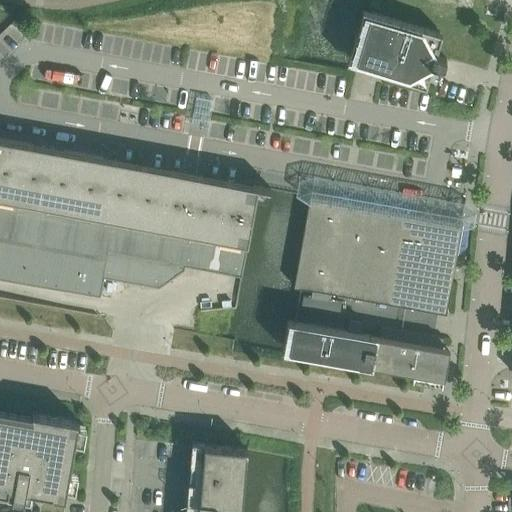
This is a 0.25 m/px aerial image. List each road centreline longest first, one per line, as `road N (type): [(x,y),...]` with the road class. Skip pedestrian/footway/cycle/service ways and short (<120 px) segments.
road 1 (residential): [(470,451),(501,140),(511,100)]
road 2 (residential): [(470,451),(247,411)]
road 3 (residential): [(112,388),(247,411)]
road 4 (residential): [(112,388),(100,511)]
